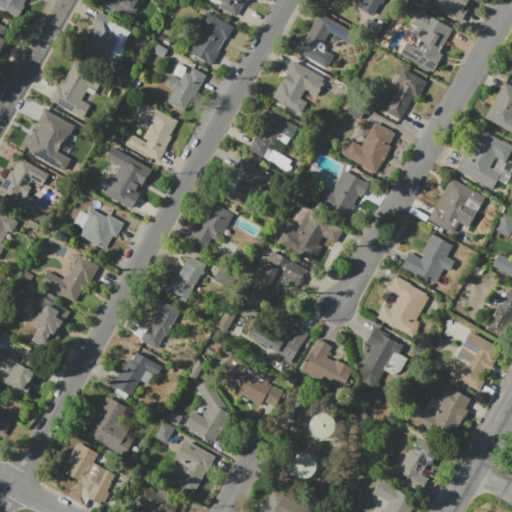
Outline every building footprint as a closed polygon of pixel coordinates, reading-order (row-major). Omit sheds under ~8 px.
[(0,7),(0,0),(25,0),(23,4),(25,5),(18,18),(0,7)] [(106,0),(104,5),(132,19),(141,1),(138,0),(106,0)] [(246,0),(237,17),(219,7),(222,2),(219,0),(249,0),(249,1),(248,0),(246,0)] [(385,0),(376,18),(360,9),(364,0),(349,0),(348,2),(344,0),(385,0)] [(468,0),(464,7),(468,9),(460,22),(433,6),(436,0),(468,0)] [(420,10),(453,29),(439,53),(443,55),(433,72),(400,53),(406,42),(416,47),(420,40),(418,35),(419,33),(410,28),(420,10)] [(100,11),(132,30),(123,46),(125,47),(116,64),(109,60),(105,67),(81,53),(85,46),(81,44),(100,11)] [(188,53),(203,27),(198,24),(205,11),(233,27),(226,39),(224,38),(218,50),(220,51),(211,66),(188,53)] [(324,67),(298,52),(320,13),(357,34),(351,44),(330,32),(323,44),(324,44),(325,45),(325,46),(325,47),(325,48),(324,50),(331,54),(324,67)] [(300,114),(272,98),(282,81),(285,82),(288,77),(285,75),(293,61),(324,78),(322,82),(324,83),(317,96),(305,90),(300,99),(307,103),(300,114)] [(49,101),(57,86),(58,87),(64,77),(66,78),(75,62),(92,71),(83,87),(87,90),(81,100),(90,105),(83,116),(73,111),(71,114),(49,101)] [(167,103),(174,91),(165,85),(171,74),(181,80),(182,78),(173,73),(179,63),(188,68),(186,72),(189,74),(193,68),(207,76),(185,114),(167,103)] [(403,68),(426,82),(417,99),(413,96),(399,120),(383,111),(391,99),(387,96),(403,68)] [(511,133),(484,118),(504,81),(511,85),(511,133)] [(178,121),(170,136),(171,137),(166,147),(167,148),(159,163),(126,144),(131,134),(146,142),(147,141),(142,138),(149,126),(133,117),(142,101),(178,121)] [(46,158),(24,145),(45,108),(72,123),(55,152),(51,150),(46,158)] [(249,149),(271,111),(297,126),(287,143),(276,137),(264,158),(249,149)] [(376,174),(342,154),(341,152),(343,148),(346,148),(347,148),(350,142),(353,142),(361,146),(375,122),(386,129),(388,128),(392,131),(392,132),(395,134),(388,146),(391,147),(376,174)] [(456,170),(479,128),(511,145),(511,150),(505,163),(496,158),(490,168),(501,174),(492,190),(456,170)] [(112,147),(152,169),(146,181),(144,180),(140,187),(136,192),(140,194),(131,210),(104,194),(109,184),(105,182),(111,172),(115,174),(120,166),(106,158),(112,147)] [(243,207),(219,194),(240,156),(273,175),(265,189),(253,182),(250,187),(253,188),(243,207)] [(48,176),(42,186),(31,179),(28,185),(32,187),(27,195),(34,199),(27,211),(0,195),(0,185),(10,168),(13,170),(19,159),(48,176)] [(315,201),(323,188),(330,192),(343,169),(368,183),(361,196),(359,194),(353,205),(355,206),(348,220),(315,201)] [(451,177),(485,196),(466,231),(461,229),(457,236),(427,220),(451,177)] [(190,243),(213,202),(233,213),(217,242),(211,238),(204,251),(190,243)] [(108,214),(124,223),(115,238),(112,236),(104,251),(79,237),(83,230),(73,224),(81,210),(86,213),(90,207),(106,216),(108,214)] [(278,245),(279,243),(278,243),(285,230),(286,231),(288,228),(296,232),(309,209),(344,229),(335,244),(322,237),(318,245),(322,248),(313,265),(278,245)] [(0,211),(18,221),(11,234),(8,232),(2,243),(5,244),(0,252),(0,211)] [(494,230),(509,236),(511,227),(511,218),(500,214),(494,230)] [(401,268),(409,252),(422,259),(423,255),(421,254),(431,234),(453,246),(447,257),(456,262),(449,273),(444,270),(435,287),(401,268)] [(273,251),(308,271),(300,286),(284,277),(267,307),(247,296),(273,251)] [(511,277),(492,266),(499,254),(511,261),(511,277)] [(79,255),(100,266),(88,287),(85,285),(75,302),(41,283),(48,271),(65,281),(79,255)] [(164,291),(173,273),(177,276),(185,262),(188,264),(192,257),(206,265),(203,271),(205,272),(202,278),(200,277),(185,303),(164,291)] [(421,323),(412,338),(375,318),(384,302),(392,307),(398,296),(387,290),(396,275),(435,297),(424,317),(420,314),(417,320),(421,323)] [(484,328),(499,304),(501,305),(511,288),(511,323),(503,339),(484,328)] [(34,306),(40,295),(45,297),(48,292),(58,298),(55,303),(69,311),(66,317),(59,314),(57,317),(64,321),(53,339),(50,338),(42,352),(29,344),(37,330),(30,326),(40,309),(34,306)] [(141,340),(156,313),(152,310),(159,299),(180,311),(166,336),(165,335),(157,349),(141,340)] [(249,336),(257,323),(286,340),(294,325),(308,333),(290,365),(272,355),(275,351),(249,336)] [(375,327),(405,344),(399,354),(407,358),(399,372),(396,377),(393,375),(384,370),(378,381),(380,388),(377,389),(380,403),(367,405),(358,362),(364,361),(372,347),(366,344),(375,327)] [(479,391),(447,373),(470,332),(502,350),(479,391)] [(300,371),(318,338),(333,347),(327,357),(335,362),(336,359),(353,369),(339,393),(300,371)] [(26,395),(23,393),(21,397),(10,390),(12,387),(3,382),(2,385),(0,383),(0,358),(2,359),(4,354),(20,363),(28,349),(44,358),(36,372),(38,374),(26,395)] [(133,396),(112,385),(128,358),(131,361),(136,352),(164,367),(158,377),(152,374),(146,385),(141,382),(133,396)] [(262,406),(237,392),(235,395),(227,391),(229,387),(216,380),(231,355),(271,378),(269,382),(286,392),(277,409),(264,401),(262,406)] [(196,387),(208,379),(227,408),(233,411),(214,442),(184,425),(192,411),(202,417),(208,405),(196,387)] [(410,419),(417,406),(434,416),(441,405),(436,402),(446,384),(471,398),(465,409),(468,410),(449,442),(410,419)] [(82,433),(90,420),(91,421),(106,396),(127,408),(119,422),(130,429),(125,438),(131,441),(123,456),(82,433)] [(0,410),(13,418),(2,439),(0,437),(0,410)] [(165,420),(171,410),(182,416),(176,426),(165,420)] [(331,438),(332,415),(312,414),(311,437),(331,438)] [(167,444),(154,437),(162,422),(175,429),(167,444)] [(422,492),(393,476),(400,463),(401,463),(409,450),(411,452),(420,436),(440,448),(430,465),(428,464),(422,475),(429,479),(422,492)] [(189,441),(215,456),(192,495),(166,481),(178,461),(176,455),(182,444),(189,441)] [(68,498),(78,482),(61,472),(78,442),(99,454),(94,463),(116,475),(107,491),(111,493),(103,506),(90,499),(85,508),(68,498)] [(292,480),(317,472),(310,451),(285,459),(292,480)] [(380,480),(417,501),(410,511),(382,511),(387,505),(371,496),(380,480)] [(149,511),(134,503),(143,486),(157,494),(161,487),(187,502),(181,511),(149,511)] [(261,511),(262,511),(260,510),(265,502),(267,502),(272,493),(275,494),(277,491),(310,510),(308,511),(261,511)]
